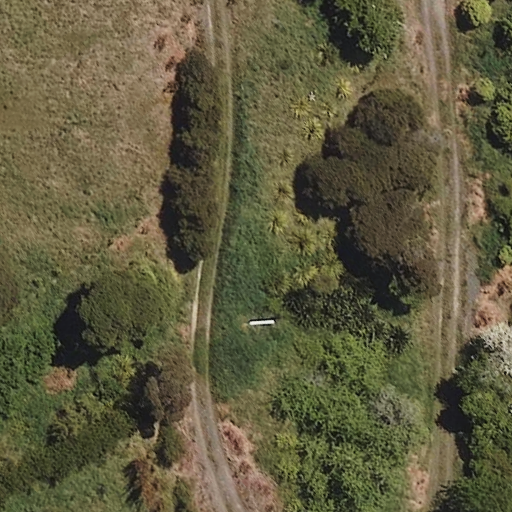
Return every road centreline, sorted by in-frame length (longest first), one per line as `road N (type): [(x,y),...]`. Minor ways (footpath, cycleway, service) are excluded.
road 1 (track): [(211,0),(224,116),(199,346),(231,511)]
road 2 (track): [(434,511),(455,255),(440,0)]
